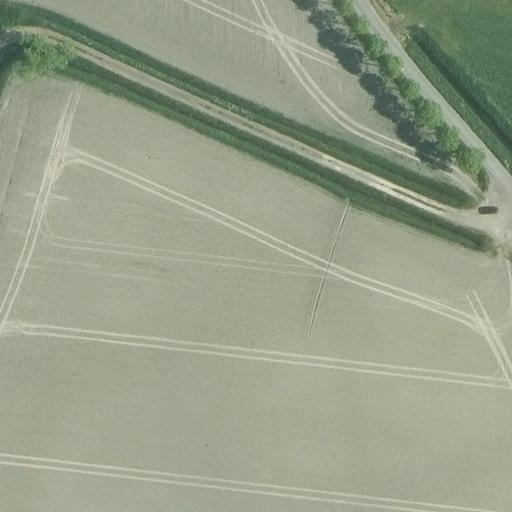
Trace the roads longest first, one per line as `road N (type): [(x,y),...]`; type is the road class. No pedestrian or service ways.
road 1 (track): [(511,234),(449,215),(64,42),(34,33),(0,40)]
road 2 (tertiary): [(511,192),(355,0)]
